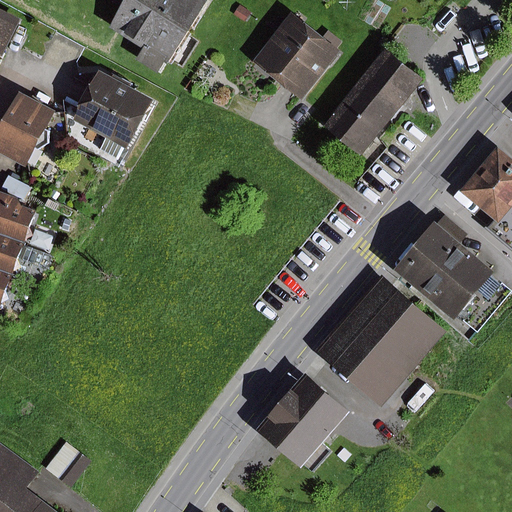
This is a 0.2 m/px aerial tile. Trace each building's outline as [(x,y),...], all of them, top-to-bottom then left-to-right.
[(175,65),(215,0),(121,0),(120,3),(128,8),(115,28),(149,49),(142,60),(164,74),(171,62),(175,65)] [(0,53),(7,57),(26,19),(0,5),(0,53)] [(236,15),(247,23),(253,14),(241,6),(236,15)] [(298,11),(258,61),(309,100),(348,51),(342,46),(345,42),(331,30),(328,35),(298,11)] [(393,49),(331,126),(368,156),(430,80),(393,49)] [(106,70),(79,121),(84,124),(78,136),(121,160),(129,147),(134,150),(161,100),(137,87),(139,85),(119,74),(118,77),(106,70)] [(63,111),(28,92),(17,112),(7,119),(7,130),(0,143),(0,150),(32,168),(41,151),(56,143),(54,128),(63,111)] [(506,224),(511,216),(511,152),(505,147),(467,193),(506,224)] [(33,188),(11,176),(6,187),(28,199),(33,188)] [(0,192),(0,233),(29,244),(39,213),(26,209),(28,202),(0,192)] [(471,234),(448,215),(403,270),(465,322),(467,320),(482,333),(511,296),(511,288),(500,279),(506,273),(466,240),(471,234)] [(0,233),(0,268),(18,275),(29,244),(0,233)] [(18,275),(0,268),(0,311),(4,313),(18,275)] [(454,331),(391,276),(325,352),(388,406),(454,331)] [(22,297),(14,294),(11,304),(18,307),(22,297)] [(358,411),(316,375),(266,432),(308,468),(358,411)] [(43,474),(1,442),(0,443),(0,511),(61,511),(31,489),(43,474)] [(94,461),(69,442),(48,469),(73,488),(94,461)] [(361,479),(348,470),(340,481),(352,490),(361,479)]
